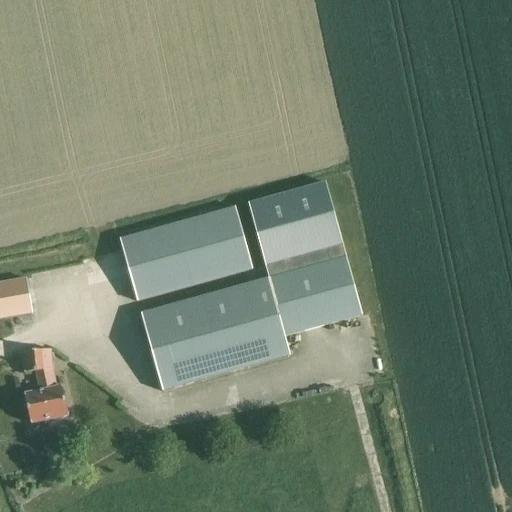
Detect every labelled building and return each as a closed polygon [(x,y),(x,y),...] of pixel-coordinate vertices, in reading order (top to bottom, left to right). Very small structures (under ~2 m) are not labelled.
[(271,280),(346,258),(325,184),(250,205),(271,280)] [(138,304),(253,270),(235,207),(120,240),(138,304)] [(346,258),(271,280),(287,338),(363,316),(346,258)] [(26,278),(0,283),(0,320),(33,314),(26,278)] [(290,357),(268,279),(141,315),(163,393),(290,357)] [(31,425),(51,420),(69,416),(63,390),(57,391),(51,366),(50,352),(23,354),(25,374),(36,373),(40,393),(25,396),(31,425)]
